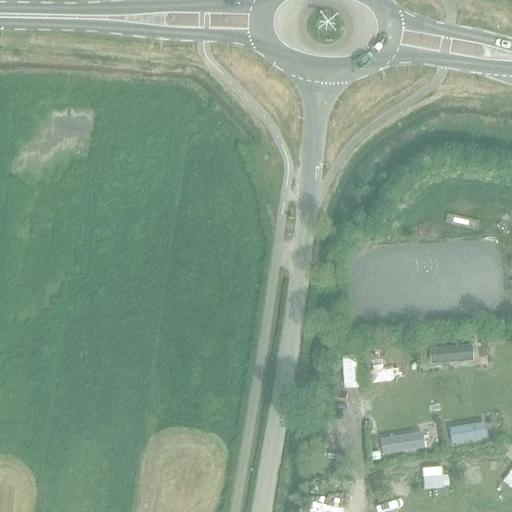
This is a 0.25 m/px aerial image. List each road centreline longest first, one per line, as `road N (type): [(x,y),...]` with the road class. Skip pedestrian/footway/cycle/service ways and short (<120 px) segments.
road 1 (unclassified): [(260,511),(321,67)]
road 2 (primary): [(267,3),(71,15)]
road 3 (primary): [(71,15),(264,34)]
road 4 (primary): [(511,53),(488,37),(389,16)]
road 5 (primary): [(385,48),(478,62),(511,56)]
